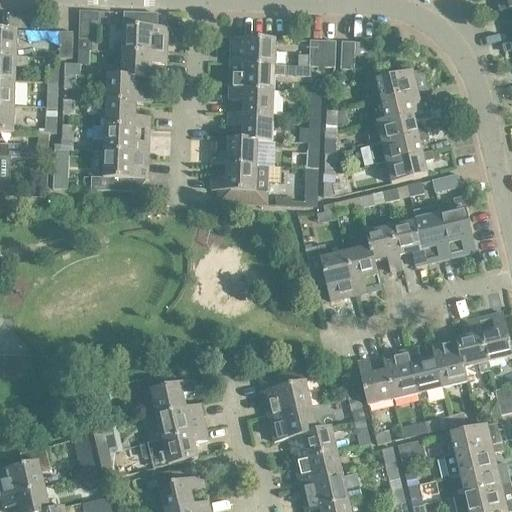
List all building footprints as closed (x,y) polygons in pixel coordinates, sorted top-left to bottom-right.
[(511,0),(507,0),(509,3),(499,5),(501,13),(511,10),(511,0)] [(192,25),(191,11),(171,12),(172,26),(192,25)] [(79,34),(79,40),(92,40),(92,24),(93,12),(79,12),(79,34)] [(125,14),(123,54),(152,55),(152,53),(165,54),(165,49),(168,47),(169,29),(158,28),(158,17),(158,15),(154,15),(153,15),(125,14)] [(0,57),(16,58),(17,32),(0,31),(0,57)] [(60,33),(59,59),(72,60),(73,34),(60,33)] [(244,68),(274,69),(275,43),(231,41),(230,53),(245,53),(244,66),(236,66),(244,67),(244,68)] [(503,55),(511,52),(511,43),(502,46),(503,55)] [(322,72),(323,45),(311,45),(309,71),(322,72)] [(336,45),(323,45),(322,72),(335,72),(336,45)] [(342,46),(341,73),(354,74),(355,46),(342,46)] [(79,53),(79,67),(91,67),(91,53),(79,53)] [(122,76),(122,78),(138,78),(138,79),(138,80),(152,81),(153,65),(167,66),(168,54),(165,54),(152,53),(152,55),(123,54),(122,76)] [(0,83),(15,84),(16,58),(0,57),(0,83)] [(244,67),(236,66),(230,66),(229,78),(244,78),(244,91),(243,93),(273,94),(274,69),(244,68),(244,67)] [(48,70),(47,86),(59,86),(59,70),(48,70)] [(417,95),(427,92),(422,73),(413,75),(412,74),(376,83),(381,105),(418,96),(417,95)] [(108,75),(107,102),(136,103),(136,105),(151,105),(152,93),(138,93),(138,80),(138,79),(138,78),(122,78),(122,76),(108,75)] [(65,78),(65,91),(76,92),(77,78),(65,78)] [(0,107),(14,108),(15,84),(0,83),(0,107)] [(47,86),(46,110),(58,111),(58,102),(59,86),(47,86)] [(214,87),(212,103),(222,104),(224,88),(214,87)] [(243,93),(244,91),(229,91),(228,103),(243,104),(242,117),(233,116),(242,117),(242,118),(272,119),(273,94),(243,93)] [(418,96),(381,105),(383,114),(375,116),(377,125),(385,122),(386,124),(422,115),(432,113),(427,92),(417,95),(418,96)] [(311,95),(310,109),(320,110),(321,95),(311,95)] [(107,102),(106,128),(135,129),(136,130),(150,131),(151,118),(136,118),(136,105),(136,103),(107,102)] [(64,103),(63,114),(76,115),(76,104),(64,103)] [(0,134),(4,135),(13,135),(14,108),(0,107),(0,134)] [(326,115),(326,128),(337,129),(338,115),(326,115)] [(385,122),(377,125),(376,125),(379,136),(369,138),(371,149),(418,138),(418,137),(415,125),(424,123),(422,115),(386,124),(385,122)] [(242,117),(233,116),(228,116),(227,129),(242,129),(242,142),(242,143),(257,143),(257,145),(271,145),(271,144),(272,144),(272,119),(242,118),(242,117)] [(46,137),(51,137),(58,137),(58,122),(47,121),(46,137)] [(92,127),(91,153),(105,153),(134,154),(134,156),(149,156),(149,143),(135,143),(136,130),(135,129),(106,128),(92,127)] [(171,150),(172,128),(154,127),(154,150),(171,150)] [(55,146),(55,152),(69,152),(74,152),(75,129),(63,129),(62,146),(55,146)] [(310,130),(309,146),(320,147),(320,130),(310,130)] [(418,138),(371,149),(370,149),(375,168),(386,165),(386,167),(423,158),(423,157),(420,145),(428,143),(426,134),(418,137),(418,138)] [(326,136),(325,157),(336,157),(337,157),(338,136),(336,136),(326,136)] [(51,137),(46,137),(39,137),(38,162),(49,162),(51,137)] [(242,143),(242,142),(227,142),(227,156),(212,156),(212,168),(226,168),(257,169),(257,145),(257,143),(242,143)] [(0,158),(11,158),(21,159),(21,146),(0,145),(0,158)] [(309,152),(308,169),(319,170),(319,156),(319,153),(320,147),(309,146),(309,152)] [(55,152),(54,160),(69,161),(69,152),(55,152)] [(92,179),(92,192),(119,193),(139,194),(140,181),(148,181),(149,169),(134,168),(134,156),(134,154),(105,153),(104,178),(104,180),(92,179)] [(423,158),(386,167),(391,187),(428,178),(424,165),(433,163),(431,155),(423,157),(423,158)] [(336,157),(325,157),(324,178),(336,178),(337,157),(336,157)] [(0,197),(9,198),(10,186),(11,186),(11,158),(0,158),(0,197)] [(226,168),(226,182),(211,181),(211,194),(239,195),(239,207),(267,208),(267,195),(256,195),(257,169),(226,168)] [(305,204),(305,207),(318,207),(318,199),(319,170),(308,169),(306,169),(305,204)] [(458,178),(432,184),(436,197),(461,191),(458,178)] [(53,180),(53,191),(68,191),(68,181),(53,180)] [(422,184),(407,188),(409,200),(425,196),(422,184)] [(324,185),(324,199),(335,200),(335,185),(324,185)] [(398,190),(382,194),(385,206),(401,202),(398,190)] [(385,206),(382,194),(358,200),(360,212),(385,206)] [(453,215),(440,218),(447,247),(447,246),(450,261),(475,255),(470,234),(462,201),(450,204),(453,215)] [(351,214),(348,202),(333,205),(336,217),(351,214)] [(440,218),(416,224),(423,252),(426,267),(450,261),(447,246),(447,247),(440,218)] [(416,224),(391,230),(398,258),(411,255),(415,269),(426,267),(423,252),(416,224)] [(398,258),(391,230),(366,236),(365,236),(368,250),(369,250),(373,264),(374,264),(386,261),(390,275),(402,272),(398,258)] [(352,285),(345,256),(320,262),(317,250),(305,253),(311,280),(323,277),(330,305),(342,302),(338,288),(350,285),(350,284),(352,285)] [(369,250),(368,250),(345,256),(352,285),(350,284),(350,285),(351,285),(352,291),(354,299),(366,296),(362,282),(378,278),(374,264),(373,264),(369,250)] [(326,324),(345,324),(344,311),(325,312),(326,324)] [(481,337),(488,366),(511,359),(511,358),(502,317),(491,320),(478,322),(482,336),(481,337)] [(482,336),(478,322),(466,325),(470,339),(455,343),(456,349),(458,356),(460,357),(463,372),(464,371),(466,378),(464,371),(488,366),(481,337),(482,336)] [(458,356),(456,349),(458,357),(445,360),(442,346),(431,348),(433,356),(434,363),(435,362),(442,392),(468,386),(466,378),(464,371),(463,372),(460,357),(458,356)] [(0,370),(28,372),(29,353),(0,351),(0,370)] [(435,362),(434,363),(421,366),(417,352),(406,354),(409,368),(411,368),(417,398),(442,392),(435,362)] [(409,368),(406,354),(381,360),(385,374),(386,374),(393,404),(417,398),(411,368),(409,368)] [(386,374),(385,374),(371,377),(368,363),(357,366),(367,410),(393,404),(386,374)] [(282,417),(311,410),(305,385),(316,382),(313,369),(286,376),(289,388),(261,395),(264,407),(278,403),(281,416),(282,417)] [(185,411),(182,398),(196,395),(194,384),(166,390),(163,378),(136,384),(139,397),(151,395),(157,419),(186,412),(185,411)] [(240,389),(239,406),(255,407),(256,390),(240,389)] [(498,407),(511,403),(511,390),(495,394),(498,407)] [(360,398),(348,401),(352,415),(363,412),(360,398)] [(511,416),(511,403),(498,407),(501,419),(511,416)] [(200,407),(185,411),(186,412),(157,419),(163,444),(191,437),(191,436),(188,423),(202,420),(200,407)] [(281,416),(267,420),(270,432),(284,429),(288,443),(302,440),(301,439),(317,435),(316,434),(311,410),(282,417),(281,416)] [(464,414),(448,418),(451,431),(467,427),(464,414)] [(451,431),(448,418),(424,425),(427,437),(451,431)] [(0,430),(12,430),(12,419),(0,419),(0,430)] [(366,423),(354,426),(360,451),(372,448),(366,423)] [(487,427),(451,435),(456,457),(492,448),(492,447),(501,445),(498,433),(497,426),(488,428),(487,427)] [(415,427),(401,430),(404,442),(417,439),(415,427)] [(106,430),(94,433),(98,449),(110,446),(106,430)] [(302,440),(305,452),(291,455),(294,467),(300,466),(308,464),(306,463),(337,456),(331,431),(330,430),(316,434),(317,435),(301,439),(302,440)] [(191,437),(163,444),(147,447),(150,459),(165,456),(168,469),(197,462),(194,447),(208,444),(205,433),(191,436),(191,437)] [(390,434),(375,436),(378,448),(392,445),(390,434)] [(88,438),(76,442),(80,457),(92,454),(88,438)] [(404,471),(415,468),(410,444),(398,447),(404,471)] [(501,445),(492,447),(492,448),(456,457),(445,459),(449,479),(452,479),(461,476),(497,468),(494,456),(503,454),(501,445)] [(15,496),(45,489),(42,476),(53,473),(47,448),(21,454),(24,466),(0,472),(0,484),(12,482),(15,495),(15,496)] [(385,470),(396,468),(391,449),(381,451),(385,470)] [(438,455),(422,458),(425,475),(441,471),(438,455)] [(306,463),(308,464),(308,465),(311,476),(297,480),(300,492),(313,489),(313,488),(342,481),(337,456),(306,463)] [(117,480),(113,466),(103,469),(107,483),(117,480)] [(511,485),(506,466),(497,468),(461,476),(466,496),(502,489),(502,487),(511,485)] [(402,491),(396,468),(385,470),(391,494),(402,491)] [(420,488),(415,468),(404,471),(409,490),(420,488)] [(194,508),(191,495),(204,492),(202,480),(174,487),(171,475),(144,481),(147,493),(159,490),(164,511),(179,511),(194,508)] [(99,477),(83,481),(86,495),(102,491),(99,477)] [(313,488),(313,489),(317,502),(303,505),(304,511),(318,511),(319,511),(348,505),(363,501),(359,490),(345,493),(342,481),(313,488)] [(511,490),(511,485),(502,487),(502,489),(466,496),(454,499),(456,511),(488,511),(507,508),(506,507),(511,505),(511,490)] [(420,488),(409,490),(414,511),(425,508),(420,488)] [(15,496),(15,495),(1,498),(4,508),(17,505),(18,511),(49,511),(50,511),(45,489),(15,496)] [(406,511),(402,491),(391,494),(395,511),(406,511)] [(108,500),(99,503),(101,511),(114,511),(111,500),(108,500)]
